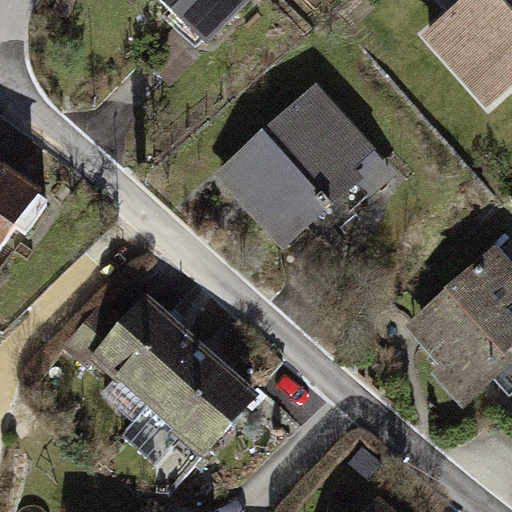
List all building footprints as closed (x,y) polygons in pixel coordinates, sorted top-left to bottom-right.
[(278,0),(163,0),(216,57),(278,0)] [(511,0),(491,0),(442,41),(505,118),(511,112),(511,0)] [(334,92),(238,180),(311,258),(407,170),(334,92)] [(0,256),(20,229),(29,237),(52,207),(0,171),(0,154),(3,151),(0,148),(0,256)] [(511,390),(511,262),(418,338),(481,416),(511,390)] [(290,412),(166,299),(105,365),(229,478),(290,412)] [(0,511),(3,511),(10,449),(0,448),(0,511)] [(418,511),(406,500),(394,511),(418,511)]
